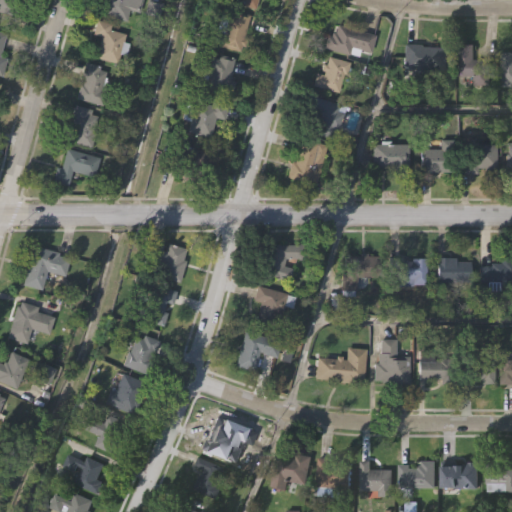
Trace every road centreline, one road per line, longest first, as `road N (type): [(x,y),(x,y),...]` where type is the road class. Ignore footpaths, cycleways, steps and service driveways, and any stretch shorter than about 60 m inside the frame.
road 1 (residential): [(299,0),(191,379),(132,511)]
road 2 (tertiary): [(0,215),(511,214)]
road 3 (residential): [(191,379),(342,423),(511,423)]
road 4 (tertiary): [(62,0),(0,228)]
road 5 (residential): [(375,0),(511,6)]
